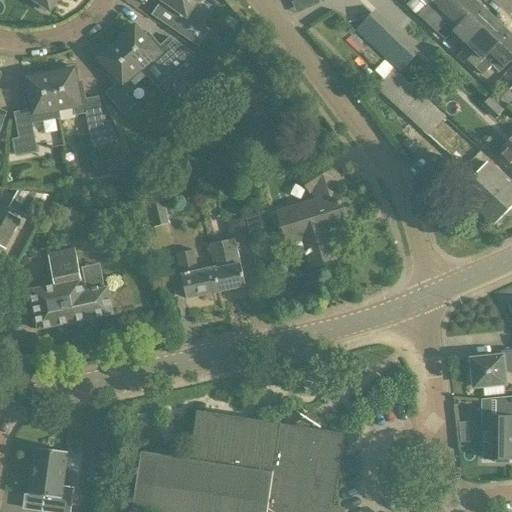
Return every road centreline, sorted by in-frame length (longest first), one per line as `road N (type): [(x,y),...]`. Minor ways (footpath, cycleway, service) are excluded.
road 1 (tertiary): [(0,401),(328,330),(429,296)]
road 2 (residential): [(429,296),(411,220),(388,170),(258,0)]
road 3 (residential): [(446,503),(429,296)]
road 4 (residential): [(0,44),(56,44),(109,0)]
